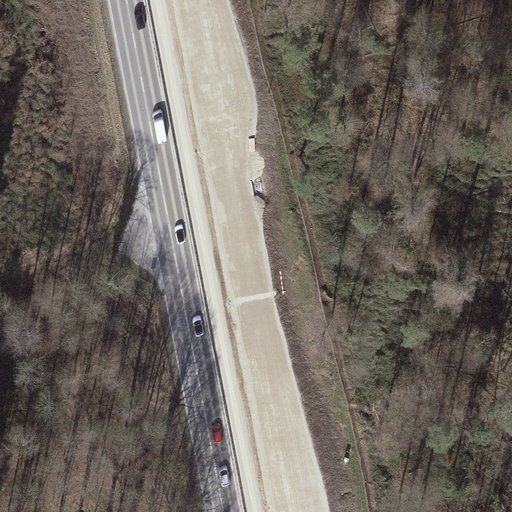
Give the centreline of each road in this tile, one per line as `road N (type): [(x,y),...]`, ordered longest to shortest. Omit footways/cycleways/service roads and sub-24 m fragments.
road 1 (primary): [(224,511),(127,0)]
road 2 (track): [(0,278),(172,236)]
